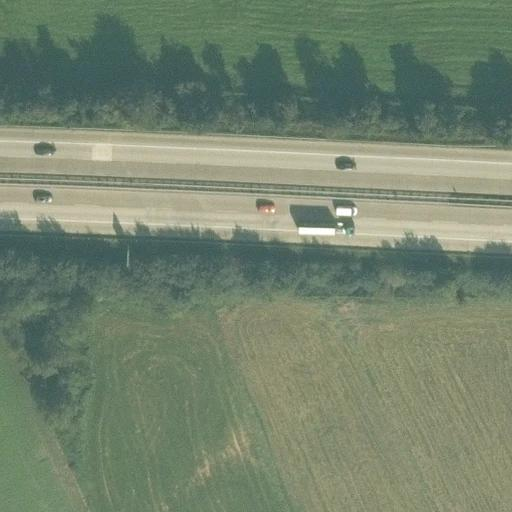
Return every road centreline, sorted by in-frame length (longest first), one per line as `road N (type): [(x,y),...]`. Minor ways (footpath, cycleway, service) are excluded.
road 1 (motorway): [(511,175),(0,150)]
road 2 (motorway): [(0,198),(511,220)]
